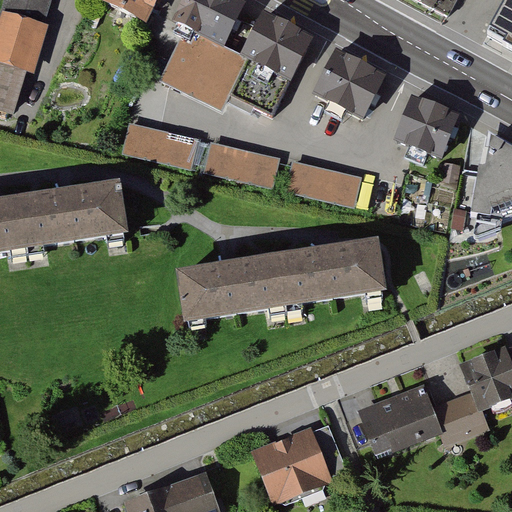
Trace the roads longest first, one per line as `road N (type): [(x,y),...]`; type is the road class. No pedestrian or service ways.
road 1 (residential): [(511,317),(25,511)]
road 2 (primary): [(511,101),(326,0)]
